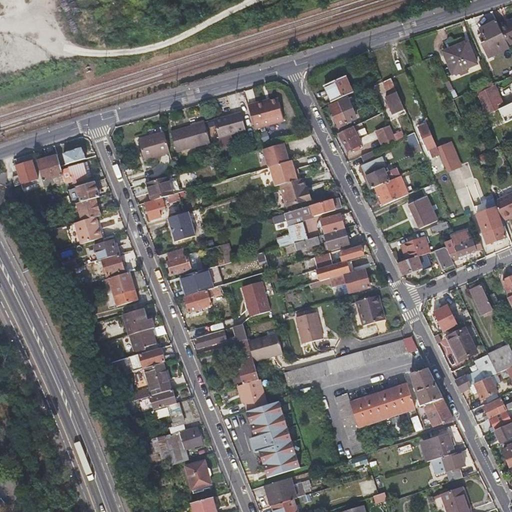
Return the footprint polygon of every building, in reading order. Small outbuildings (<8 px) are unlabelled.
[(0,0),(0,5),(1,8),(10,5),(8,0),(0,0)] [(511,19),(497,26),(508,46),(511,44),(511,19)] [(482,35),(480,36),(478,37),(489,57),(508,47),(508,46),(497,26),(494,21),(479,29),(482,35)] [(453,76),(465,70),(477,64),(466,43),(443,53),(453,76)] [(352,93),(347,85),(343,76),(323,85),(331,103),(352,93)] [(390,79),(383,83),(389,97),(396,93),(390,79)] [(402,93),(407,91),(411,89),(407,79),(398,83),(402,93)] [(396,93),(389,97),(385,98),(393,116),(404,111),(396,93)] [(264,101),(248,105),(254,128),(283,120),(278,98),(264,102),(264,101)] [(345,100),(336,104),(328,108),(338,129),(342,127),(347,124),(347,123),(354,119),(345,100)] [(511,104),(498,110),(503,122),(511,118),(511,104)] [(240,112),(214,119),(218,137),(245,130),(240,112)] [(426,124),(423,116),(417,118),(420,126),(426,124)] [(204,122),(188,126),(171,131),(177,151),(209,143),(204,122)] [(426,124),(420,126),(418,127),(428,150),(435,146),(426,124)] [(347,152),(354,148),(360,145),(351,127),(349,128),(344,131),(338,134),(343,144),(344,144),(347,152)] [(482,136),(478,127),(471,130),(475,139),(482,136)] [(169,151),(166,141),(164,131),(138,137),(144,157),(169,151)] [(393,135),(395,141),(402,138),(399,132),(393,135)] [(283,143),(262,149),(268,167),(280,164),(287,161),(288,161),(283,143)] [(418,143),(415,145),(411,147),(414,153),(421,150),(418,143)] [(371,189),(375,188),(389,181),(385,172),(387,171),(382,158),(377,160),(373,151),(360,157),(365,166),(361,168),(371,189)] [(47,159),(52,179),(62,177),(60,170),(57,156),(47,159)] [(42,182),(52,179),(47,159),(37,162),(42,182)] [(296,180),(290,161),(288,161),(287,161),(280,164),(268,167),(274,186),(280,184),(296,180)] [(18,175),(21,184),(37,179),(32,162),(16,166),(18,175)] [(82,163),(71,167),(68,168),(72,181),(72,182),(86,179),(82,163)] [(60,170),(62,177),(63,179),(67,177),(68,182),(72,181),(68,168),(60,170)] [(18,175),(15,176),(13,177),(15,185),(21,184),(18,175)] [(151,201),(172,195),(166,176),(145,182),(151,201)] [(296,180),(280,184),(286,205),(311,198),(308,190),(306,191),(302,178),(296,180)] [(389,181),(375,188),(382,206),(403,197),(395,179),(389,181)] [(80,202),(94,198),(97,197),(93,182),(75,187),(80,202)] [(436,183),(430,186),(425,188),(427,194),(438,189),(436,183)] [(151,201),(148,202),(145,203),(150,220),(160,217),(158,210),(164,208),(163,205),(180,200),(178,193),(172,195),(151,201)] [(511,193),(494,202),(503,221),(511,216),(511,193)] [(331,199),(334,210),(340,208),(337,197),(331,199)] [(419,229),(428,225),(437,220),(426,197),(408,205),(419,229)] [(58,201),(60,208),(64,207),(71,205),(68,198),(58,201)] [(99,215),(96,207),(94,198),(80,202),(75,204),(81,221),(99,215)] [(57,199),(52,201),(47,202),(50,211),(56,209),(60,208),(58,201),(57,199)] [(313,216),(324,213),(334,210),(331,199),(284,213),(286,220),(312,213),(313,216)] [(476,214),(488,244),(506,238),(501,227),(504,226),(493,199),(486,201),(485,205),(487,210),(476,214)] [(60,208),(56,209),(57,215),(66,213),(64,207),(60,208)] [(187,212),(166,218),(170,227),(169,228),(171,233),(174,242),(196,236),(187,212)] [(284,214),(273,216),(275,229),(286,227),(284,214)] [(325,233),(344,227),(340,214),(321,219),(325,233)] [(94,217),(73,223),(79,244),(100,238),(94,217)] [(429,227),(430,231),(432,234),(447,228),(444,222),(429,227)] [(293,243),(305,239),(301,224),(288,228),(293,243)] [(330,249),(339,246),(349,244),(344,227),(325,233),(330,249)] [(451,259),(463,254),(475,249),(469,237),(466,239),(462,231),(449,237),(452,242),(445,246),(446,248),(451,259)] [(320,243),(319,239),(318,235),(305,239),(293,243),(287,244),(290,252),(320,243)] [(407,261),(425,255),(430,253),(424,238),(405,244),(407,251),(404,252),(407,261)] [(100,259),(118,254),(115,244),(113,245),(112,241),(94,246),(98,260),(100,259)] [(225,263),(230,261),(225,245),(219,246),(221,251),(225,263)] [(171,276),(181,273),(190,270),(188,261),(221,251),(219,246),(184,255),(183,248),(168,253),(170,260),(166,261),(171,276)] [(343,261),(345,260),(363,255),(360,246),(340,252),(343,261)] [(451,259),(446,248),(436,251),(445,269),(454,265),(451,259)] [(316,269),(334,264),(332,259),(330,259),(329,253),(312,258),(316,269)] [(122,271),(119,258),(118,254),(100,259),(105,276),(122,271)] [(403,276),(410,273),(418,270),(419,273),(431,269),(425,255),(407,261),(397,264),(403,276)] [(318,274),(320,281),(321,281),(344,274),(348,273),(345,260),(343,261),(335,264),(336,268),(318,274)] [(213,288),(210,278),(207,268),(180,276),(187,296),(207,290),(213,288)] [(364,269),(354,272),(344,275),(344,274),(321,281),(323,285),(330,283),(331,287),(346,283),(349,293),(369,287),(364,269)] [(137,300),(128,272),(108,278),(103,279),(104,283),(109,281),(117,306),(137,300)] [(511,277),(509,278),(502,282),(510,298),(511,296),(511,277)] [(246,301),(248,309),(251,316),(270,310),(261,281),(245,286),(249,300),(246,301)] [(487,297),(483,290),(480,282),(473,285),(475,289),(471,291),(482,315),(493,310),(487,297)] [(207,290),(210,298),(233,291),(230,283),(213,288),(207,290)] [(249,300),(245,286),(241,287),(246,301),(249,300)] [(207,290),(187,296),(184,297),(189,313),(212,305),(210,298),(207,290)] [(103,299),(102,291),(77,298),(89,324),(95,323),(86,304),(103,299)] [(487,297),(493,310),(500,306),(494,294),(487,297)] [(363,325),(374,322),(384,319),(378,296),(357,302),(363,325)] [(451,303),(434,311),(444,333),(461,325),(451,303)] [(154,328),(152,322),(150,317),(148,317),(145,307),(122,314),(128,335),(129,335),(151,329),(154,328)] [(324,339),(320,326),(317,313),(297,318),(305,344),(324,339)] [(232,344),(247,340),(243,325),(230,329),(233,339),(230,340),(231,344),(232,344)] [(156,343),(151,329),(129,335),(134,352),(145,349),(144,346),(156,343)] [(459,361),(467,358),(475,354),(463,329),(447,337),(459,361)] [(227,340),(226,335),(224,330),(195,338),(198,348),(227,340)] [(278,332),(248,341),(254,362),(283,353),(278,332)] [(409,353),(417,351),(412,337),(405,339),(409,353)] [(403,338),(343,356),(283,373),(287,386),(407,351),(403,338)] [(254,362),(248,341),(247,340),(232,344),(241,374),(244,384),(260,380),(254,362)] [(507,370),(511,367),(511,351),(509,346),(488,356),(497,375),(507,370)] [(144,368),(161,363),(163,363),(159,349),(128,357),(132,371),(144,368)] [(112,362),(122,359),(120,352),(110,355),(112,362)] [(475,385),(490,378),(497,375),(488,356),(475,362),(479,372),(467,378),(471,386),(475,385)] [(170,390),(161,363),(144,368),(150,387),(121,395),(124,403),(149,396),(170,390)] [(410,373),(416,390),(421,406),(423,405),(433,425),(452,420),(427,368),(410,373)] [(233,376),(236,387),(238,386),(244,384),(241,374),(233,376)] [(497,393),(490,378),(475,385),(482,400),(497,393)] [(461,392),(465,391),(469,389),(469,387),(465,379),(456,383),(458,388),(461,392)] [(268,405),(260,380),(244,384),(238,386),(240,394),(243,393),(246,402),(249,410),(268,405)] [(406,384),(378,394),(350,404),(347,394),(335,398),(354,452),(365,448),(358,428),(415,408),(406,384)] [(162,408),(175,404),(171,390),(170,390),(149,396),(153,410),(162,408)] [(511,418),(509,420),(508,416),(506,412),(511,409),(511,404),(511,403),(503,407),(500,400),(484,407),(500,443),(511,436),(511,418)] [(177,403),(175,404),(162,408),(165,418),(171,416),(175,430),(184,427),(177,403)] [(163,437),(171,435),(168,427),(154,431),(160,450),(166,448),(163,437)] [(197,427),(180,432),(171,435),(163,437),(166,448),(172,466),(189,461),(185,449),(202,444),(197,427)] [(429,439),(430,443),(432,447),(423,450),(426,461),(441,456),(453,452),(447,433),(429,439)] [(432,447),(429,439),(420,442),(423,450),(432,447)] [(511,445),(503,449),(506,458),(510,466),(511,465),(511,445)] [(453,452),(441,456),(449,481),(462,476),(459,467),(463,465),(459,450),(453,452)] [(355,468),(369,462),(365,455),(352,460),(355,468)] [(204,462),(195,465),(185,467),(191,490),(210,485),(204,462)] [(273,506),(293,500),(297,499),(292,483),(290,477),(267,485),(273,506)] [(306,497),(302,480),(292,483),(297,499),(306,497)] [(448,511),(470,511),(461,488),(442,495),(448,511)] [(192,511),(215,511),(212,498),(190,504),(192,511)] [(296,511),(293,500),(273,506),(274,511),(296,511)]
